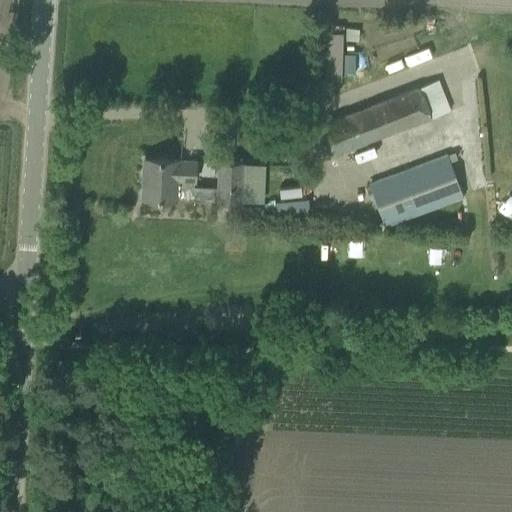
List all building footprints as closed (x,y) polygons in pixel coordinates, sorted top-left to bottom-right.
[(347,45),(346,27),(327,27),(328,73),(356,73),(355,44),(347,45)] [(419,87),(419,86),(318,124),(331,156),(396,131),(451,110),(438,79),(419,87)] [(446,152),(368,181),(384,225),(463,195),(449,159),(447,154),(446,152)] [(193,179),(195,179),(196,160),(144,158),(142,198),(177,199),(177,198),(241,202),(243,162),(217,160),(216,186),(193,185),(193,179)] [(449,262),(450,243),(430,241),(428,260),(449,262)]
